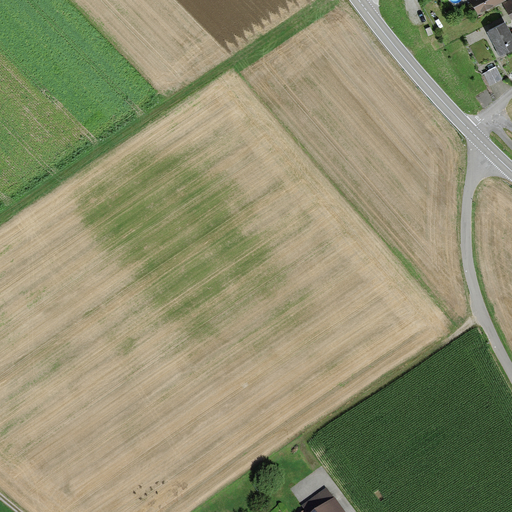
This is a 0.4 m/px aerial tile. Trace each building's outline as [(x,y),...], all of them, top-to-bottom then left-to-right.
[(470,0),(478,15),(506,0),(470,0)] [(511,0),(508,0),(503,3),(511,20),(511,0)] [(511,35),(505,22),(488,31),(499,53),(498,53),(499,57),(503,58),(506,56),(507,52),(511,49),(511,35)] [(484,72),(490,84),(502,78),(496,66),(484,72)] [(303,506),(307,511),(316,511),(334,499),(327,489),(303,506)] [(344,511),(335,498),(334,499),(316,511),(344,511)]
